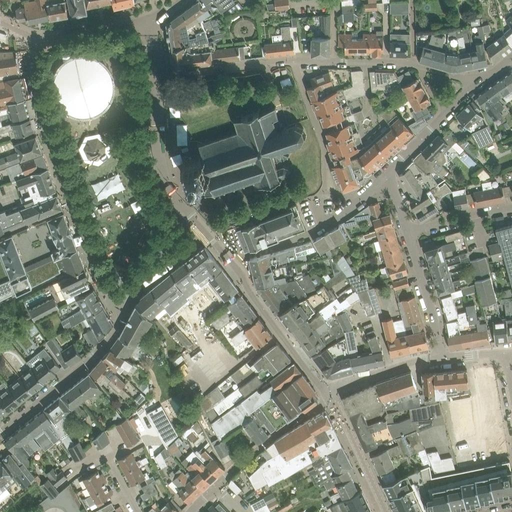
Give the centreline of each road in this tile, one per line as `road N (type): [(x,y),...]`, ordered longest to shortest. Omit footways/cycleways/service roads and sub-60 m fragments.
road 1 (unclassified): [(121,300),(102,287),(40,113),(32,66),(40,38)]
road 2 (unclassified): [(0,434),(112,335),(121,300)]
road 3 (residential): [(229,260),(327,397)]
road 4 (unclassified): [(344,212),(293,61)]
road 5 (residential): [(327,397),(216,489)]
road 6 (residential): [(151,74),(293,61)]
road 7 (residential): [(180,205),(159,169),(151,74)]
road 8 (residential): [(440,359),(407,232)]
road 9 (residential): [(293,61),(422,67)]
road 10 (tertiary): [(327,397),(384,511)]
road 11 (residential): [(229,260),(306,237),(344,212)]
road 12 (tertiary): [(327,397),(364,377),(440,359)]
